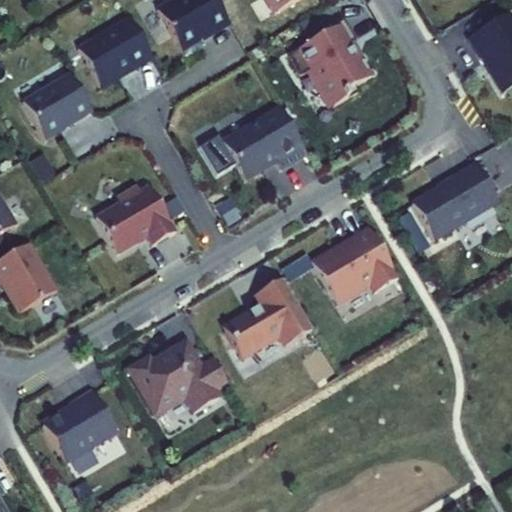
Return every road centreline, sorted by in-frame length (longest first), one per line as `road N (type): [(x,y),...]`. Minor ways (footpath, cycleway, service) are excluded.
road 1 (residential): [(222,255),(430,131),(436,92),(383,0)]
road 2 (residential): [(0,365),(18,371),(43,362),(222,255)]
road 3 (residential): [(222,255),(143,119)]
